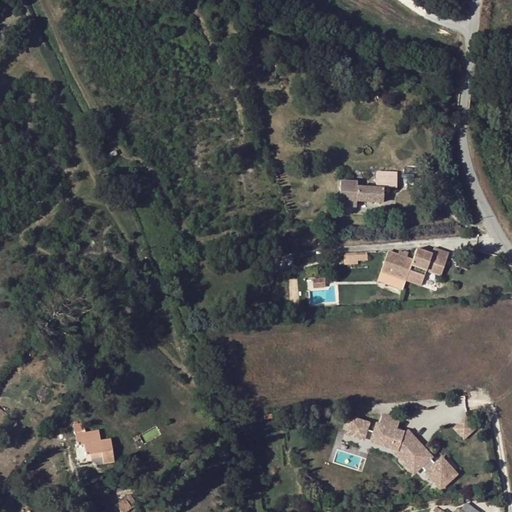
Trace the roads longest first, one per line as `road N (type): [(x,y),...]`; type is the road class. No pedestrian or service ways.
road 1 (unclassified): [(473,37),(464,165),(511,274)]
road 2 (unknown): [(511,511),(486,385)]
